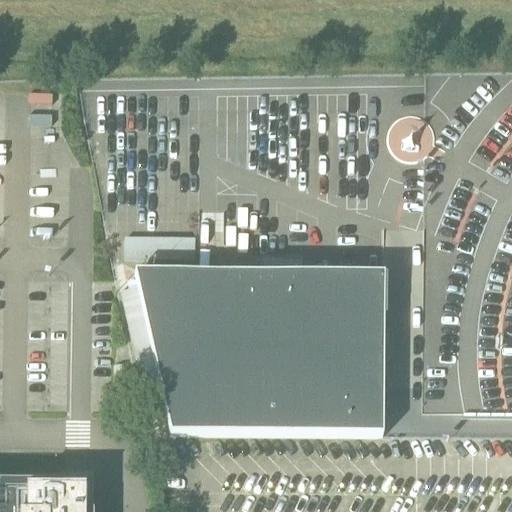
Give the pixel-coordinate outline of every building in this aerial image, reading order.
[(399,138),(410,142),(414,128),(403,125),(399,138)] [(90,154),(188,150),(187,126),(89,130),(90,154)] [(187,263),(188,237),(110,235),(109,261),(187,263)] [(383,280),(134,278),(170,439),(382,441),(383,280)] [(185,457),(219,494),(226,488),(192,451),(185,457)] [(301,472),(322,494),(329,488),(337,496),(347,487),(357,497),(366,490),(331,454),(321,464),(315,458),(301,472)] [(392,457),(386,464),(422,498),(429,491),(392,457)] [(83,511),(84,511),(84,510),(83,510),(84,497),(70,496),(70,495),(69,496),(65,496),(65,488),(64,487),(0,486),(0,511),(83,511)]
